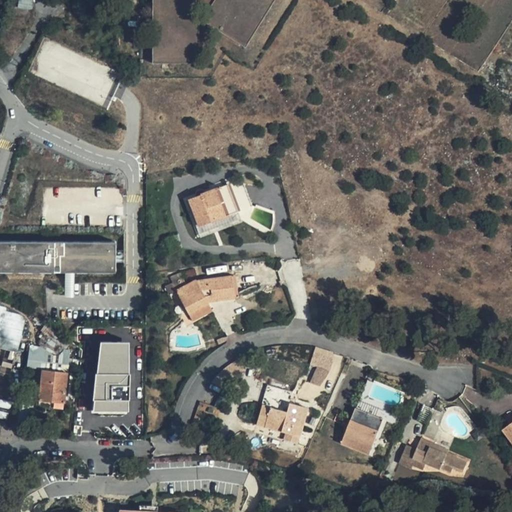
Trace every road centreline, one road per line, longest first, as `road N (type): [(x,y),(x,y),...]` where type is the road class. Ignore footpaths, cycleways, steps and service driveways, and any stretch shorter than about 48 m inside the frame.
road 1 (residential): [(15,118),(130,166),(133,301)]
road 2 (unknown): [(130,166),(122,94),(54,59)]
